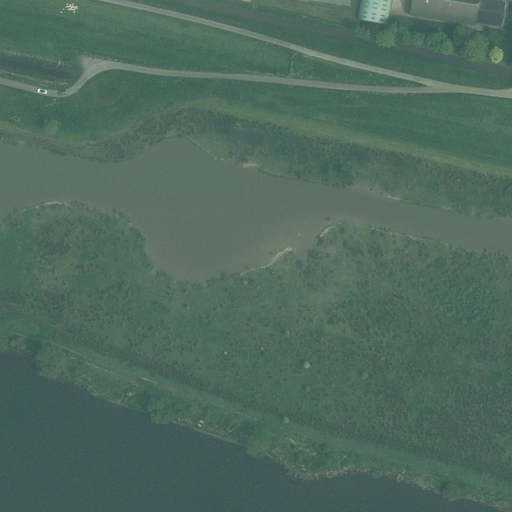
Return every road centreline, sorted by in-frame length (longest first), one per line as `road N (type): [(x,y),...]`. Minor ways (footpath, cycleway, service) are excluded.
road 1 (unclassified): [(447,87),(392,92),(111,65),(95,67),(64,93),(0,82)]
road 2 (unclassified): [(447,87),(105,0)]
road 3 (track): [(241,77),(227,67),(0,20)]
